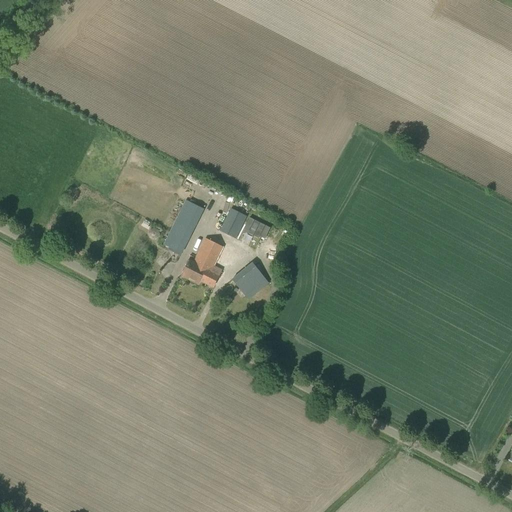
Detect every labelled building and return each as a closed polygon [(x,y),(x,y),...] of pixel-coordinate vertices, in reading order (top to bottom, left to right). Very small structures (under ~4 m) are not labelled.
[(236,239),(247,217),(230,208),(219,230),(236,239)] [(183,254),(192,234),(174,225),(164,244),(183,254)] [(200,280),(200,281),(213,287),(221,270),(214,267),(223,247),(205,238),(195,258),(209,265),(206,270),(205,269),(200,280)] [(198,285),(200,281),(200,280),(205,269),(206,270),(209,265),(195,258),(193,262),(189,260),(181,276),(198,285)] [(248,301),(269,284),(252,262),(231,279),(237,287),(233,290),(241,300),(245,297),(248,301)]
